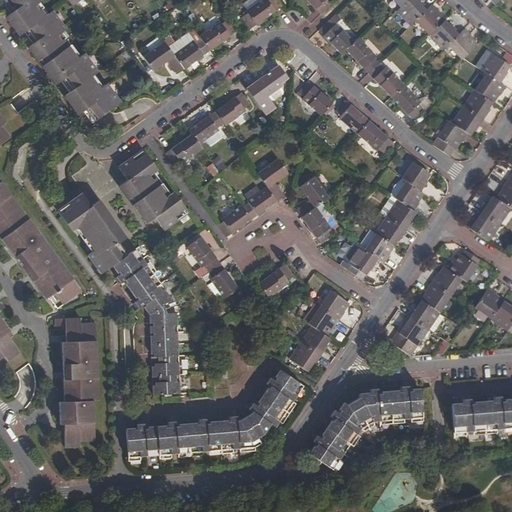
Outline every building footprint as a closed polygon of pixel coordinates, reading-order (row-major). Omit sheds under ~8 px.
[(89,105),(98,118),(118,103),(105,83),(98,88),(90,77),(96,72),(82,53),(75,58),(58,34),(65,29),(51,10),(44,16),(36,4),(41,0),(10,0),(16,8),(5,16),(19,35),(30,26),(39,38),(28,46),(55,84),(67,75),(75,87),(64,95),(77,114),(89,105)] [(250,29),(275,12),(267,0),(260,0),(246,11),(247,13),(242,18),(250,29)] [(267,0),(275,12),(284,6),(279,0),(267,0)] [(306,0),(321,14),(332,4),(327,0),(306,0)] [(415,21),(428,8),(422,1),(420,3),(417,0),(408,0),(401,7),(397,11),(411,25),(415,21)] [(429,35),(445,20),(438,13),(440,12),(433,4),(428,8),(415,21),(429,35)] [(200,39),(209,51),(237,31),(228,20),(222,24),(220,21),(199,37),(200,39)] [(334,25),(329,20),(319,30),(341,54),(345,50),(354,41),(337,23),(334,25)] [(448,45),(460,33),(454,26),(452,27),(445,20),(429,35),(443,49),(448,45)] [(463,58),(477,44),(470,38),(472,36),(465,28),(460,33),(448,45),(462,59),(463,58)] [(359,37),(354,41),(345,50),(368,73),(379,63),(375,59),(377,56),(359,37)] [(173,55),(184,69),(209,51),(200,39),(195,43),(193,40),(173,55)] [(176,74),(184,69),(173,55),(164,42),(144,56),(155,70),(167,61),(176,74)] [(486,74),(501,84),(506,76),(504,75),(511,66),(492,53),(481,71),(486,74)] [(379,63),(368,73),(391,97),(404,84),(387,66),(384,69),(379,63)] [(286,78),(277,67),(251,85),(262,100),(281,86),(279,83),(286,78)] [(248,74),(242,78),(248,86),(253,82),(248,74)] [(500,96),(506,88),(501,84),(486,74),(475,91),(492,103),(498,94),(500,96)] [(321,116),(332,103),(308,81),(306,83),(299,92),(304,97),(302,99),(321,116)] [(404,84),(391,97),(408,115),(421,102),(404,84)] [(18,113),(35,100),(26,88),(9,102),(18,113)] [(486,112),(492,103),(475,91),(464,107),(483,121),(488,114),(486,112)] [(242,92),(214,112),(223,124),(225,126),(246,111),(244,109),(250,104),(242,92)] [(357,134),(368,120),(345,100),(336,111),(341,116),(339,118),(357,134)] [(478,129),(483,121),(464,107),(453,124),(468,134),(470,136),(476,127),(478,129)] [(214,112),(189,130),(192,134),(200,145),(220,131),(218,127),(223,124),(214,112)] [(6,121),(0,113),(0,237),(44,299),(72,278),(1,181),(0,182),(0,144),(10,137),(1,125),(6,121)] [(394,142),(368,120),(357,134),(376,151),(378,149),(384,154),(394,142)] [(432,145),(446,155),(452,147),(455,150),(461,142),(462,143),(468,134),(453,124),(448,121),(432,145)] [(192,134),(165,154),(174,166),(180,161),(181,164),(202,148),(200,145),(192,134)] [(153,216),(162,229),(186,212),(171,191),(164,196),(150,175),(156,170),(141,149),(117,166),(126,179),(119,185),(145,222),(153,216)] [(219,155),(212,159),(218,172),(225,168),(219,155)] [(265,186),(276,201),(284,195),(274,182),(287,172),(277,158),(256,173),(265,186)] [(211,162),(205,167),(213,177),(219,172),(211,162)] [(405,181),(421,192),(426,184),(425,183),(431,174),(414,162),(402,180),(405,181)] [(297,210),(302,217),(316,207),(329,197),(315,176),(300,187),(309,201),(297,210)] [(418,202),(424,194),(421,192),(405,181),(394,198),(398,201),(414,212),(420,203),(418,202)] [(511,209),(511,185),(505,181),(500,189),(502,190),(496,199),(510,208),(511,209)] [(248,200),(241,205),(251,219),(276,201),(265,186),(260,190),(256,185),(244,193),(248,200)] [(89,252),(103,271),(113,264),(123,257),(114,245),(125,237),(98,200),(90,205),(81,192),(57,209),(73,230),(77,227),(93,250),(89,252)] [(510,208),(496,199),(492,196),(486,204),(484,203),(479,211),(498,225),(510,208)] [(410,222),(416,213),(414,212),(398,201),(387,218),(407,231),(412,223),(410,222)] [(223,221),(217,225),(225,237),(251,219),(241,205),(222,218),(223,221)] [(316,207),(302,217),(321,244),(333,235),(328,229),(331,227),(316,207)] [(469,229),(487,241),(498,225),(479,211),(473,219),(475,221),(469,229)] [(401,239),(407,231),(387,218),(376,234),(393,246),(399,238),(401,239)] [(379,261),(384,264),(390,255),(388,254),(393,246),(376,234),(364,251),(379,261)] [(208,272),(220,263),(200,236),(186,246),(201,267),(203,266),(208,272)] [(364,251),(359,247),(348,263),(353,267),(349,272),(362,281),(371,268),(373,269),(379,261),(364,251)] [(123,257),(113,264),(120,274),(116,277),(120,283),(124,279),(138,299),(134,302),(138,307),(142,304),(149,314),(149,326),(152,326),(152,332),(149,332),(150,353),(153,353),(153,357),(151,357),(151,363),(153,363),(153,365),(151,366),(151,382),(155,381),(155,384),(152,385),(152,394),(179,393),(179,381),(176,381),(176,375),(178,375),(178,362),(175,362),(175,356),(178,356),(177,331),(174,331),(173,325),(176,325),(176,312),(165,313),(163,305),(171,299),(164,288),(162,290),(158,285),(160,283),(135,248),(123,257)] [(465,282),(480,260),(463,250),(460,254),(459,253),(453,261),(451,259),(445,268),(461,280),(465,282)] [(101,273),(103,271),(89,252),(87,254),(101,273)] [(238,288),(220,263),(208,272),(211,277),(209,278),(223,298),(238,288)] [(293,276),(285,264),(257,282),(268,297),(289,283),(287,280),(293,276)] [(450,296),(461,280),(445,268),(443,267),(438,274),(436,273),(430,282),(450,296)] [(427,292),(421,300),(439,313),(450,296),(430,282),(424,290),(427,292)] [(491,319),(503,301),(495,295),(496,293),(489,287),(483,295),(475,307),(491,319)] [(330,290),(319,307),(338,320),(344,312),(342,311),(348,302),(330,290)] [(413,306),(407,315),(427,329),(439,313),(421,300),(415,308),(413,306)] [(491,319),(508,330),(511,325),(511,323),(511,306),(503,301),(491,319)] [(0,308),(3,307),(0,302),(0,358),(3,356),(7,361),(20,352),(5,332),(9,329),(0,317),(0,308)] [(307,323),(311,326),(325,335),(331,327),(332,329),(338,320),(319,307),(307,323)] [(404,325),(391,343),(409,356),(427,329),(407,315),(402,323),(404,325)] [(79,317),(65,318),(65,329),(66,341),(61,341),(63,401),(58,402),(59,424),(63,423),(64,448),(79,447),(80,441),(94,441),(93,400),(98,400),(95,321),(79,322),(79,317)] [(65,329),(65,318),(54,319),(55,330),(65,329)] [(311,326),(300,343),(320,356),(326,348),(323,346),(329,338),(325,335),(311,326)] [(320,356),(300,343),(289,359),(307,371),(312,363),(314,365),(320,356)] [(136,429),(125,430),(126,457),(188,452),(252,446),(266,439),(302,385),(280,371),(273,380),(269,377),(266,383),(269,386),(256,405),(252,403),(248,409),(252,412),(251,414),(239,420),(236,421),(236,415),(229,416),(229,421),(205,423),(205,418),(198,419),(199,424),(175,425),(175,421),(167,421),(167,426),(144,428),(144,423),(136,424),(136,429)] [(310,455),(333,469),(365,423),(423,418),(421,390),(409,391),(408,386),(401,387),(401,392),(378,393),(378,389),(371,389),(371,394),(360,395),(360,398),(347,404),(345,403),(339,413),(334,410),(331,416),(335,419),(322,438),(317,435),(313,441),(317,444),(310,455)] [(454,433),(511,427),(511,400),(502,401),(501,396),(494,397),(494,402),(471,404),(471,399),(463,399),(463,405),(452,406),(454,433)]
